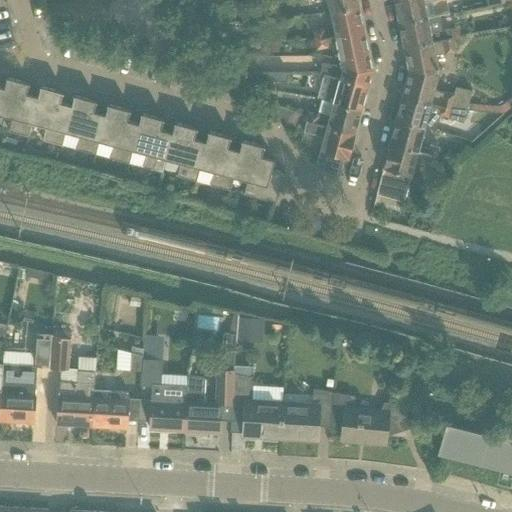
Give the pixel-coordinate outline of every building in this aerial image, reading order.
[(327,0),(330,12),(359,6),(357,0),(306,0),(307,0),(327,0)] [(394,0),(399,23),(428,17),(439,15),(448,13),(445,0),(394,0)] [(314,30),(316,41),(364,31),(359,6),(330,12),(334,31),(325,33),(324,28),(314,30)] [(428,17),(399,23),(404,47),(452,37),(450,28),(442,30),(439,15),(428,17)] [(222,24),(209,25),(220,37),(225,36),(224,23),(222,24)] [(336,41),(340,61),(369,55),(364,31),(316,41),(317,49),(328,47),(327,43),(336,41)] [(452,37),(404,47),(409,72),(433,67),(434,71),(439,73),(435,55),(436,55),(445,53),(455,51),(452,37)] [(278,40),(266,40),(266,52),(278,52),(278,40)] [(321,72),(325,73),(368,85),(372,69),(369,55),(340,61),(342,67),(324,62),(321,72)] [(409,72),(402,96),(451,109),(467,110),(472,92),(455,87),(453,94),(444,91),(443,93),(434,91),(439,73),(434,71),(433,67),(409,72)] [(247,77),(244,79),(250,86),(274,90),(276,81),(277,72),(252,72),(247,77)] [(319,93),(318,99),(332,102),(332,101),(362,109),(368,85),(325,73),(319,93)] [(5,87),(0,105),(0,114),(13,118),(9,131),(28,136),(31,123),(38,96),(26,93),(29,82),(28,82),(28,83),(8,77),(5,87)] [(38,96),(31,123),(32,123),(46,127),(43,140),(61,145),(65,132),(72,105),(71,105),(60,102),(63,91),(62,91),(61,91),(41,86),(38,96)] [(72,105),(65,132),(66,132),(80,136),(76,149),(95,154),(99,141),(106,114),(105,114),(93,111),(96,100),(95,100),(75,95),(72,105)] [(402,96),(396,119),(424,127),(435,130),(439,115),(449,117),(448,119),(463,123),(467,110),(451,109),(402,96)] [(309,121),(307,121),(355,134),(362,109),(332,101),(332,104),(327,103),(324,112),(329,114),(327,120),(319,118),(320,114),(311,112),(309,121)] [(106,114),(99,141),(113,145),(110,158),(129,163),(132,150),(139,123),(127,120),(130,109),(129,109),(108,104),(106,114)] [(269,107),(267,107),(278,121),(284,128),(284,127),(292,111),(276,105),(269,107)] [(139,123),(132,150),(133,150),(147,154),(143,167),(162,172),(166,159),(173,132),(172,132),(161,129),(164,118),(162,118),(142,113),(139,123)] [(396,119),(390,143),(438,156),(440,148),(430,145),(429,148),(420,145),(419,145),(424,127),(396,119)] [(307,121),(306,120),(304,131),(324,136),(315,170),(339,176),(344,157),(348,158),(355,134),(307,121)] [(173,132),(166,159),(180,163),(177,176),(196,181),(199,168),(206,141),(194,138),(197,127),(196,127),(196,128),(175,122),(173,132)] [(206,141),(199,168),(200,168),(214,172),(210,185),(229,190),(233,177),(240,150),(239,150),(228,147),(231,136),(230,136),(229,137),(209,131),(206,141)] [(243,140),(229,190),(230,190),(233,177),(248,181),(244,194),(276,202),(284,173),(272,169),(274,159),(261,156),(264,145),(263,145),(243,140)] [(383,168),(376,194),(402,201),(404,201),(416,157),(426,159),(425,163),(435,166),(438,156),(390,143),(388,148),(383,168)] [(239,318),(237,335),(261,337),(263,320),(239,318)] [(35,365),(47,366),(49,334),(35,333),(34,365),(35,365)] [(223,334),(221,350),(234,351),(235,335),(224,333),(223,334)] [(49,334),(47,366),(62,367),(63,359),(69,351),(70,339),(52,334),(49,334)] [(142,359),(162,360),(163,338),(144,337),(142,359)] [(192,339),(192,355),(200,355),(200,339),(192,339)] [(130,370),(131,353),(117,349),(117,369),(130,370)] [(234,351),(221,350),(219,370),(233,373),(234,362),(234,351)] [(0,382),(0,420),(32,422),(33,402),(34,392),(35,371),(35,365),(34,365),(34,353),(3,351),(2,367),(2,369),(1,369),(0,382)] [(131,353),(130,370),(142,371),(142,359),(143,356),(131,353)] [(57,404),(56,424),(90,426),(92,389),(93,389),(94,382),(95,358),(78,356),(77,381),(59,380),(59,394),(58,394),(57,404)] [(142,371),(141,383),(151,384),(150,402),(149,423),(149,429),(183,431),(185,401),(186,401),(187,385),(160,384),(161,374),(162,360),(142,359),(142,371)] [(234,362),(233,373),(246,375),(247,363),(234,362)] [(219,415),(231,415),(233,373),(219,370),(219,403),(202,402),(204,377),(187,375),(187,385),(186,401),(185,401),(183,431),(218,433),(218,423),(219,415)] [(233,373),(231,415),(244,416),(242,435),(279,437),(281,400),(282,400),(282,387),(252,385),(252,377),(246,375),(233,373)] [(161,374),(160,384),(187,385),(187,375),(161,374)] [(328,426),(329,426),(331,391),(313,388),(312,401),(282,400),(281,400),(279,437),(317,439),(318,418),(328,418),(328,426)] [(92,389),(90,426),(125,427),(125,422),(126,401),(127,391),(93,389),(92,389)] [(331,391),(329,426),(330,426),(330,424),(342,425),(340,439),(359,441),(359,439),(384,442),(386,429),(399,430),(412,426),(406,416),(403,405),(384,402),(378,411),(353,408),(354,395),(331,391)] [(125,422),(137,423),(138,402),(126,401),(125,422)] [(150,402),(138,402),(137,423),(149,423),(150,402)] [(218,423),(230,424),(231,415),(219,415),(218,423)] [(244,416),(231,415),(230,424),(229,434),(242,435),(244,416)] [(446,423),(437,454),(511,473),(511,435),(503,431),(501,438),(446,423)]
